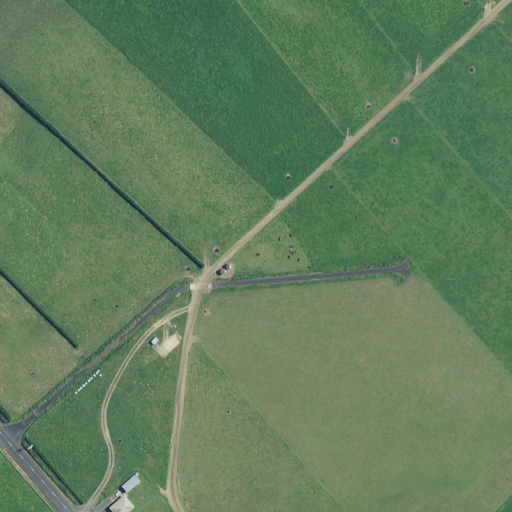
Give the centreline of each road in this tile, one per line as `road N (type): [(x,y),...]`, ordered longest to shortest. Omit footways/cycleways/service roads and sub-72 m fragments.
road 1 (track): [(188,511),(181,502),(202,286),(511,1)]
road 2 (track): [(202,286),(116,370),(108,409),(117,460),(88,511)]
